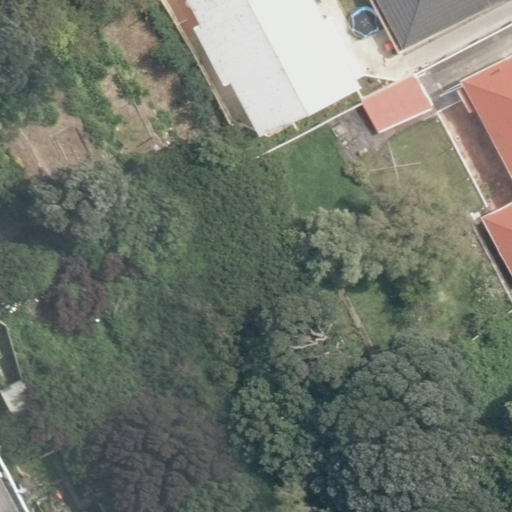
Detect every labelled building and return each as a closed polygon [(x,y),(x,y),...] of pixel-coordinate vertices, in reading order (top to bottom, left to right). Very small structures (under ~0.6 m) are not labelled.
[(322,0),(186,0),(259,131),(363,74),(322,0)] [(398,36),(402,46),(497,0),(380,0),(386,12),(370,20),(381,44),(398,36)] [(511,196),(484,211),(511,266),(511,46),(462,72),(465,78),(459,81),(467,95),(471,105),(479,101),(511,166),(511,196)] [(362,95),(381,130),(434,102),(416,67),(362,95)] [(56,134),(72,167),(95,155),(87,138),(92,136),(84,120),(56,134)] [(0,386),(0,389),(12,416),(36,404),(23,376),(0,386)] [(0,511),(26,511),(0,461),(0,511)] [(209,498),(219,511),(239,511),(252,503),(234,479),(209,498)] [(97,502),(102,511),(134,511),(123,489),(97,502)]
